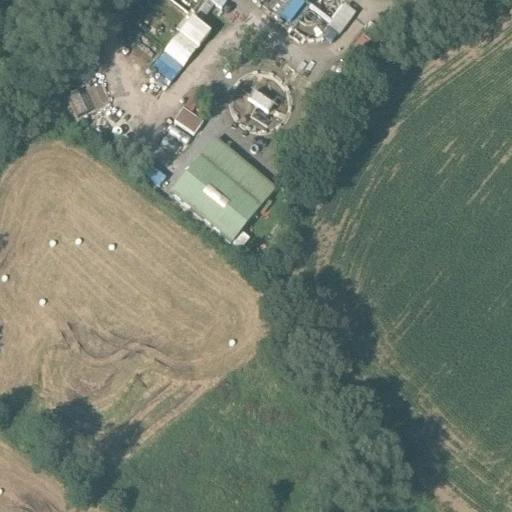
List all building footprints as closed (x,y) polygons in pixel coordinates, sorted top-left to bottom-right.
[(212,18),(224,0),(223,0),(208,0),(201,10),(212,18)] [(339,38),(357,10),(341,0),(264,0),(263,2),(287,18),(293,9),(339,38)] [(193,18),(159,62),(179,78),(213,34),(193,18)] [(176,126),(197,136),(203,123),(183,113),(176,126)] [(113,114),(100,129),(128,153),(140,139),(113,114)] [(274,191),(213,143),(169,198),(231,247),(274,191)]
